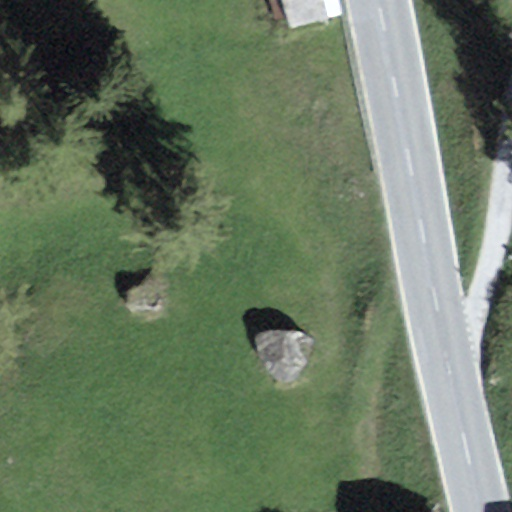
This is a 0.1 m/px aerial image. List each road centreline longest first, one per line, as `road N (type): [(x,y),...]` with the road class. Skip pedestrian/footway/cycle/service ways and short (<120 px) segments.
road 1 (secondary): [(378,0),(481,511)]
road 2 (track): [(456,395),(511,164)]
